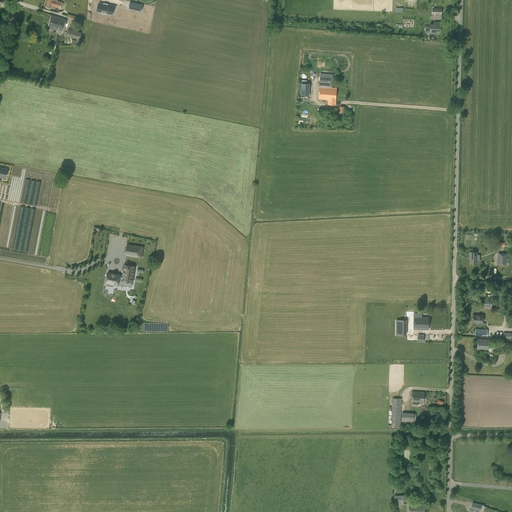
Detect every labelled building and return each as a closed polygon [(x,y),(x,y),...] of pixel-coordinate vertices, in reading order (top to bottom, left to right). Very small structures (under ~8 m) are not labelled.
[(47,0),(45,7),(51,9),(51,6),(60,9),(61,6),(63,7),(64,3),(62,3),(62,2),(57,1),(57,0),(47,0)] [(129,9),(141,11),(142,5),(130,2),(129,9)] [(99,3),(97,11),(102,12),(101,13),(106,14),(106,13),(110,14),(111,10),(113,10),(114,6),(108,5),(108,4),(104,3),(103,4),(99,3)] [(81,16),(83,8),(73,4),(70,12),(81,16)] [(62,31),(66,20),(51,16),(48,27),(62,31)] [(429,24),(429,26),(426,26),(425,33),(429,33),(436,33),(436,31),(440,32),(440,22),(433,22),(433,24),(429,24)] [(66,36),(79,39),(81,33),(68,29),(66,36)] [(71,71),(75,53),(67,51),(62,69),(71,71)] [(325,67),(326,53),(318,52),(316,67),(325,67)] [(336,88),(332,88),(333,74),(320,73),(320,77),(318,99),(328,100),(328,104),(335,105),(336,88)] [(301,95),(309,96),(310,84),(301,83),(301,95)] [(125,254),(142,256),(144,246),(126,243),(125,254)] [(507,253),(498,253),(497,264),(506,265),(507,253)] [(122,276),(119,275),(108,273),(106,281),(118,283),(118,279),(122,280),(132,282),(135,266),(124,265),(122,276)] [(473,315),(472,323),(476,323),(476,324),(483,324),(483,314),(477,314),(477,315),(473,315)] [(428,317),(422,317),(414,317),(414,329),(428,329),(428,317)] [(396,320),(396,335),(406,335),(407,320),(396,320)] [(477,349),(489,350),(490,340),(478,339),(477,349)] [(506,354),(506,349),(506,343),(495,343),(495,354),(506,354)] [(412,391),(412,402),(412,406),(418,406),(418,402),(424,402),(424,392),(412,391)] [(392,398),(391,426),(400,426),(401,406),(402,406),(402,402),(401,402),(401,398),(392,398)] [(404,495),(394,495),(394,504),(404,504),(404,495)] [(471,502),(470,508),(480,511),(481,504),(471,502)]
